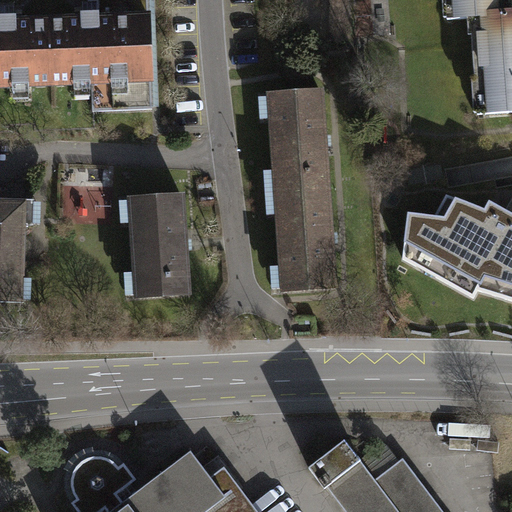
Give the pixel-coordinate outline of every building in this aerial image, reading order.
[(86,0),(87,25),(0,27),(0,102),(93,100),(93,122),(154,120),(150,0),(86,0)] [(445,0),(446,29),(468,28),(470,118),(511,117),(511,15),(511,16),(510,0),(445,0)] [(324,84),(266,87),(276,285),(334,282),(332,241),(327,144),(324,84)] [(183,178),(125,180),(130,298),(188,296),(183,178)] [(23,190),(0,189),(0,302),(23,303),(23,190)] [(485,218),(446,201),(431,225),(410,223),(407,249),(476,293),(480,285),(511,293),(511,223),(488,208),(485,218)] [(310,468),(343,511),(442,511),(404,457),(377,478),(348,441),(310,468)] [(94,457),(91,458),(89,451),(88,452),(84,453),(81,454),(78,456),(76,459),(73,461),(71,464),(69,467),(75,471),(73,473),(72,480),(71,487),(73,494),(77,500),(71,504),(77,511),(257,511),(241,490),(237,485),(223,495),(204,469),(194,456),(191,452),(137,493),(133,496),(127,488),(137,480),(124,464),(119,468),(114,463),(108,459),(101,457),(94,457)]
